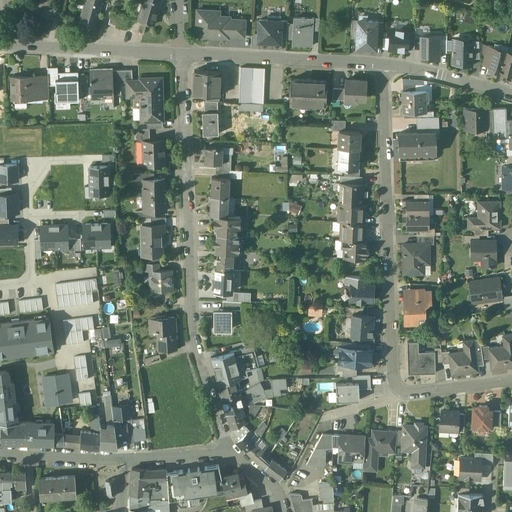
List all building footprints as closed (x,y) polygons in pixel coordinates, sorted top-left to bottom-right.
[(36,0),(34,10),(49,14),(52,0),(36,0)] [(79,0),(86,2),(81,23),(95,27),(102,0),(79,0)] [(144,0),(139,20),(141,20),(147,22),(154,24),(160,0),(144,0)] [(220,11),(197,9),(196,36),(209,37),(209,35),(216,36),(216,37),(229,38),(229,35),(230,19),(230,16),(219,16),(220,11)] [(118,14),(112,12),(109,24),(114,25),(118,14)] [(124,15),(118,14),(114,25),(120,27),(124,15)] [(129,17),(124,15),(120,27),(126,28),(129,17)] [(281,17),(267,16),(267,20),(259,20),(258,41),(266,41),(266,42),(272,42),(280,42),(280,38),(281,20),(281,17)] [(135,19),(129,17),(126,28),(132,30),(135,19)] [(312,18),(302,17),(301,18),(294,17),(293,23),(292,39),(292,45),(312,46),(313,30),(313,29),(312,29),(312,18)] [(135,19),(132,30),(137,32),(141,20),(139,20),(135,19)] [(245,20),(230,19),(229,35),(244,36),(245,20)] [(147,22),(141,20),(137,32),(144,33),(147,22)] [(358,20),(357,20),(357,38),(356,48),(376,49),(377,32),(377,21),(368,21),(358,20)] [(408,30),(390,29),(389,50),(407,51),(407,50),(408,32),(408,30)] [(415,32),(408,32),(407,50),(414,50),(415,32)] [(429,34),(429,36),(421,36),(421,57),(429,57),(429,58),(439,58),(439,53),(439,35),(429,34)] [(463,38),(453,38),(453,64),(462,64),(462,66),(472,66),(472,58),(472,42),(463,42),(463,38)] [(494,47),(488,45),(485,57),(491,58),(494,47)] [(506,53),(494,50),(495,47),(494,47),(491,58),(486,74),(494,76),(494,75),(499,77),(506,53)] [(511,54),(506,53),(499,77),(504,78),(504,79),(511,81),(511,77),(511,54)] [(48,86),(55,86),(55,80),(57,80),(57,72),(57,66),(48,67),(48,75),(48,86)] [(112,69),(89,70),(90,99),(104,99),(104,95),(113,94),(112,70),(112,69)] [(132,69),(120,70),(121,86),(126,86),(126,81),(132,80),(132,69)] [(120,70),(112,70),(113,94),(121,94),(121,86),(120,70)] [(220,71),(195,70),(194,94),(206,95),(219,95),(220,71)] [(252,70),(241,70),(239,102),(251,103),(252,70)] [(265,71),(252,70),(251,103),(263,104),(265,71)] [(79,101),(78,72),(57,72),(57,80),(55,80),(55,86),(55,91),(55,102),(69,101),(79,101)] [(43,75),(10,76),(11,100),(43,99),(43,89),(43,75)] [(161,78),(140,78),(140,80),(132,80),(126,81),(126,86),(126,97),(140,96),(141,121),(147,121),(162,121),(161,78)] [(327,81),(291,79),(289,104),(326,106),(327,81)] [(366,81),(345,81),(345,89),(345,101),(357,101),(357,98),(366,98),(366,81)] [(345,89),(332,89),(332,100),(345,101),(345,89)] [(403,91),(401,91),(401,94),(402,94),(402,101),(426,101),(426,90),(415,90),(403,91)] [(426,101),(402,101),(402,109),(402,112),(404,112),(405,112),(416,112),(417,111),(426,111),(426,101)] [(217,106),(204,107),(204,112),(202,112),(201,134),(217,134),(217,106)] [(486,108),(464,109),(465,130),(486,130),(486,129),(486,110),(486,108)] [(505,109),(492,109),(493,122),(505,121),(505,109)] [(438,117),(417,118),(418,132),(435,132),(435,133),(439,133),(438,117)] [(346,121),(332,120),(331,131),(339,131),(342,131),(342,130),(346,131),(346,121)] [(511,120),(505,121),(493,122),(493,137),(509,137),(510,149),(511,148),(511,120)] [(147,128),(136,128),(136,142),(143,142),(143,141),(150,141),(149,128),(147,128)] [(346,131),(342,130),(342,131),(339,131),(339,148),(359,149),(360,131),(346,131)] [(418,132),(399,133),(400,146),(435,145),(435,133),(435,132),(418,132)] [(150,141),(143,141),(143,142),(143,164),(164,164),(164,140),(150,141)] [(435,145),(400,146),(400,160),(435,159),(435,145)] [(222,148),(204,147),(203,163),(216,163),(221,163),(222,163),(222,153),(222,148)] [(359,149),(339,148),(337,168),(345,169),(358,169),(358,168),(359,149)] [(231,153),(222,153),(222,163),(231,163),(231,153)] [(0,180),(18,180),(17,165),(4,165),(0,165),(0,180)] [(98,167),(90,167),(90,186),(90,195),(99,195),(98,167)] [(108,167),(98,167),(99,195),(109,194),(108,167)] [(358,169),(345,169),(344,176),(360,177),(360,169),(358,168),(358,169)] [(230,170),(216,169),(215,178),(229,178),(229,176),(230,176),(230,170)] [(344,176),(341,176),(340,184),(362,185),(363,177),(344,176)] [(215,178),(211,177),(210,196),(228,197),(229,178),(215,178)] [(154,179),(143,179),(143,180),(144,196),(167,195),(166,186),(165,186),(165,179),(154,179)] [(362,185),(340,184),(339,203),(340,203),(361,204),(362,191),(364,191),(364,185),(362,185)] [(12,195),(0,194),(0,212),(5,213),(19,213),(18,194),(12,195)] [(167,195),(144,196),(144,211),(155,211),(166,211),(166,204),(167,204),(167,195)] [(228,197),(210,196),(209,215),(213,215),(227,216),(228,197)] [(429,215),(429,200),(414,200),(401,200),(402,208),(402,216),(429,215)] [(500,201),(478,201),(478,211),(478,217),(468,217),(468,228),(474,228),(475,228),(488,228),(500,228),(500,201)] [(361,204),(340,203),(338,222),(343,222),(363,223),(363,204),(361,204)] [(227,216),(213,215),(213,227),(216,230),(216,234),(239,235),(241,235),(242,229),(241,227),(240,227),(240,217),(227,216)] [(429,215),(402,216),(402,222),(402,230),(417,230),(429,229),(429,228),(429,215)] [(155,218),(150,218),(150,225),(164,224),(164,229),(167,229),(166,217),(155,218)] [(0,226),(8,226),(8,219),(5,219),(0,218),(0,226)] [(363,223),(343,222),(342,240),(345,240),(363,241),(363,234),(362,234),(362,230),(363,230),(364,223),(363,223)] [(96,224),(82,224),(83,249),(97,248),(96,224)] [(111,224),(96,224),(97,248),(111,248),(111,224)] [(150,225),(141,225),(142,256),(162,255),(162,235),(164,235),(164,229),(164,224),(150,225)] [(54,225),(40,226),(40,240),(41,250),(55,249),(54,225)] [(68,225),(54,225),(55,249),(69,249),(68,239),(68,225)] [(0,226),(0,244),(18,244),(17,226),(8,226),(0,226)] [(239,235),(216,234),(216,237),(212,237),(212,245),(215,245),(214,251),(217,252),(233,253),(236,253),(238,253),(239,235)] [(363,241),(345,240),(344,259),(366,260),(367,241),(363,241)] [(480,241),(473,241),(473,242),(473,258),(482,258),(482,267),(491,267),(491,266),(496,266),(495,241),(480,241)] [(429,244),(429,243),(417,243),(403,243),(403,273),(418,273),(418,264),(429,264),(429,244)] [(233,253),(217,252),(216,269),(231,270),(232,270),(233,263),(233,253)] [(238,253),(236,253),(236,263),(259,265),(259,254),(238,253)] [(158,263),(143,263),(144,272),(150,272),(150,271),(159,270),(158,270),(158,263)] [(171,269),(158,270),(159,270),(150,271),(150,272),(151,291),(159,291),(162,293),(164,291),(172,290),(171,269)] [(231,270),(216,269),(215,290),(230,291),(231,270)] [(364,277),(346,276),(346,284),(350,284),(364,285),(364,277)] [(369,277),(364,277),(364,285),(350,284),(350,300),(357,300),(357,302),(364,302),(364,301),(373,301),(373,285),(369,285),(369,277)] [(500,277),(471,281),(473,296),(480,296),(480,301),(503,299),(503,297),(502,297),(499,279),(500,278),(500,277)] [(425,290),(411,290),(411,300),(425,300),(425,302),(431,302),(431,292),(425,292),(425,290)] [(511,294),(502,296),(503,297),(503,299),(504,309),(511,307),(511,294)] [(411,300),(404,301),(405,324),(425,323),(425,302),(425,300),(411,300)] [(232,301),(223,301),(223,310),(232,310),(241,310),(241,302),(232,301)] [(307,306),(306,314),(321,315),(321,307),(307,306)] [(223,310),(214,310),(214,325),(214,329),(232,329),(232,310),(223,310)] [(362,314),(353,314),(353,315),(351,337),(364,338),(372,338),(373,326),(372,326),(372,315),(362,314)] [(174,317),(148,319),(149,330),(156,330),(158,351),(176,350),(174,317)] [(48,319),(0,325),(0,356),(39,352),(50,350),(51,350),(52,350),(48,319)] [(97,338),(110,335),(108,325),(95,328),(97,338)] [(511,334),(503,335),(504,346),(489,348),(490,357),(492,369),(511,366),(511,334)] [(103,346),(120,344),(120,337),(103,338),(103,346)] [(480,338),(474,339),(478,365),(484,364),(483,358),(481,346),(480,338)] [(450,353),(449,353),(450,363),(452,374),(479,371),(478,365),(474,339),(463,341),(465,351),(450,353)] [(435,351),(425,351),(419,351),(419,341),(408,342),(409,373),(436,372),(435,362),(435,351)] [(489,345),(481,346),(483,358),(490,357),(489,348),(489,345)] [(259,368),(253,346),(234,352),(238,365),(241,378),(248,376),(246,371),(256,369),(259,368)] [(341,348),(337,347),(334,350),(333,354),(335,357),(340,357),(339,363),(339,364),(343,364),(357,365),(370,366),(371,350),(370,350),(355,349),(341,348)] [(442,352),(441,347),(435,348),(435,351),(435,362),(443,361),(442,352)] [(449,351),(442,352),(443,361),(444,364),(450,363),(449,353),(450,353),(449,351)] [(234,352),(210,358),(214,371),(238,365),(234,352)] [(160,355),(144,359),(146,366),(161,361),(160,355)] [(357,365),(343,364),(342,373),(342,377),(352,376),(356,376),(357,365)] [(238,365),(214,371),(217,385),(236,380),(241,378),(238,365)] [(256,369),(246,371),(248,376),(250,387),(254,384),(259,382),(256,369)] [(6,371),(0,371),(0,429),(1,429),(2,422),(17,423),(12,383),(9,383),(8,373),(6,371)] [(68,374),(44,377),(47,405),(71,402),(68,374)] [(356,376),(352,376),(352,382),(358,382),(358,388),(371,388),(370,376),(356,376)] [(277,379),(271,380),(272,389),(273,397),(281,395),(278,386),(277,379)] [(236,380),(217,385),(222,399),(239,394),(236,380)] [(250,387),(244,390),(246,393),(260,384),(259,382),(254,384),(250,387)] [(352,382),(336,383),(337,401),(359,400),(358,388),(358,382),(352,382)] [(272,389),(264,390),(260,384),(246,393),(249,397),(246,399),(248,402),(250,400),(252,399),(260,394),(262,398),(273,397),(272,389)] [(236,395),(222,399),(226,414),(237,411),(240,410),(237,398),(239,397),(240,395),(239,394),(236,395)] [(260,394),(252,399),(253,401),(254,403),(263,401),(262,398),(260,394)] [(113,420),(110,397),(104,397),(107,421),(113,420)] [(254,405),(252,405),(248,413),(254,415),(259,405),(254,405)] [(493,408),(487,408),(487,406),(479,405),(479,408),(473,407),(472,427),(492,428),(492,426),(492,410),(493,408)] [(124,424),(121,407),(113,408),(114,417),(113,417),(113,420),(114,425),(116,437),(127,435),(129,435),(129,430),(127,423),(124,424)] [(449,413),(447,411),(441,410),(441,418),(440,418),(439,427),(445,428),(448,431),(458,431),(459,413),(459,411),(456,411),(454,413),(449,413)] [(501,411),(492,410),(492,426),(500,426),(501,411)] [(237,411),(226,414),(230,429),(240,423),(237,411)] [(99,417),(90,418),(91,430),(100,429),(99,424),(99,417)] [(17,423),(2,422),(1,429),(1,443),(26,444),(26,423),(17,423)] [(26,423),(26,444),(53,444),(53,423),(26,423)] [(114,425),(99,424),(100,429),(100,433),(100,448),(117,450),(116,437),(114,425)] [(425,426),(404,424),(403,430),(403,444),(403,445),(413,445),(412,464),(423,465),(425,426)] [(247,430),(242,425),(232,431),(236,440),(245,432),(247,430)] [(263,426),(256,434),(260,437),(265,427),(263,426)] [(397,430),(372,429),(371,439),(365,438),(364,461),(363,471),(375,471),(377,448),(388,449),(388,452),(395,453),(396,443),(397,430)] [(100,433),(81,431),(79,447),(100,449),(100,448),(100,433)] [(245,432),(236,440),(237,442),(246,434),(245,432)] [(331,434),(322,433),(314,448),(325,448),(332,448),(332,447),(331,434)] [(254,443),(246,434),(237,442),(245,451),(254,443)] [(365,436),(351,435),(351,437),(339,436),(338,447),(338,451),(340,453),(339,457),(343,460),(364,461),(365,438),(365,436)] [(266,444),(260,437),(255,442),(263,450),(267,446),(266,444)] [(263,450),(255,442),(254,443),(245,451),(252,458),(265,468),(269,463),(265,460),(261,457),(261,456),(259,455),(263,450)] [(325,448),(314,448),(307,465),(325,465),(325,448)] [(493,453),(475,452),(474,458),(481,459),(481,464),(492,464),(493,453)] [(292,455),(287,465),(292,467),(297,457),(292,455)] [(286,470),(268,456),(265,460),(269,463),(265,468),(279,480),(286,470)] [(474,458),(460,458),(459,478),(476,479),(480,476),(481,464),(481,459),(474,458)] [(511,459),(504,460),(503,484),(511,484),(511,459)] [(190,469),(173,471),(176,499),(187,497),(188,504),(190,504),(189,497),(225,492),(221,477),(219,465),(198,468),(198,470),(190,471),(190,469)] [(150,471),(132,469),(131,478),(149,480),(150,471)] [(167,470),(157,470),(157,480),(161,480),(167,479),(167,472),(167,470)] [(170,472),(167,472),(169,499),(169,500),(172,499),(176,499),(173,471),(170,472)] [(15,473),(0,472),(0,482),(2,483),(9,483),(15,483),(15,473)] [(238,472),(221,477),(225,492),(226,494),(226,496),(239,493),(247,491),(244,477),(239,478),(238,472)] [(25,474),(15,473),(15,483),(15,489),(26,488),(25,474)] [(75,475),(39,478),(40,499),(76,496),(75,475)] [(149,480),(131,478),(130,487),(138,488),(148,489),(149,480)] [(115,479),(105,480),(107,494),(110,496),(114,496),(117,493),(115,479)] [(153,492),(149,492),(148,498),(160,498),(168,498),(167,479),(161,480),(161,482),(162,491),(153,492)] [(333,483),(319,483),(320,499),(323,499),(333,498),(333,493),(333,487),(333,484),(333,483)] [(247,491),(239,493),(241,504),(245,503),(254,501),(251,490),(247,491)] [(469,494),(458,493),(456,511),(481,511),(482,508),(481,508),(481,504),(482,504),(482,494),(469,494)] [(139,494),(130,494),(130,508),(146,507),(147,507),(147,499),(144,499),(143,494),(139,494)] [(428,498),(418,497),(416,511),(426,511),(427,511),(428,498)] [(160,498),(148,498),(147,499),(147,507),(160,506),(169,506),(169,500),(169,499),(160,499),(160,498)] [(302,499),(291,501),(295,511),(310,511),(313,511),(312,506),(311,498),(302,499)] [(254,501),(245,503),(246,511),(247,511),(253,511),(263,508),(261,499),(254,501)] [(323,504),(312,506),(313,511),(333,511),(334,511),(333,503),(323,504)]
